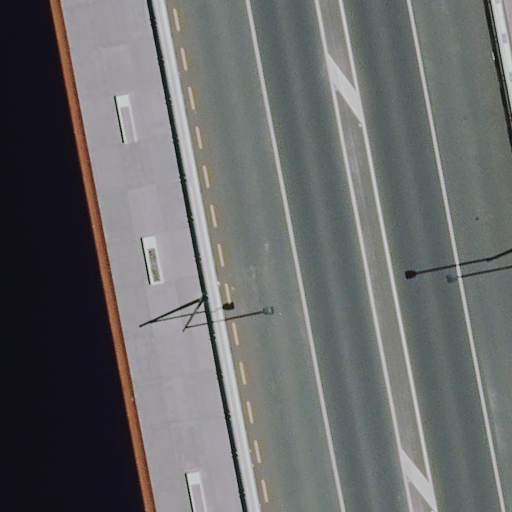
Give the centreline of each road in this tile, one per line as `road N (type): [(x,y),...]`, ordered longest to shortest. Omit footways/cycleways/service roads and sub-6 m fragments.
road 1 (primary): [(339,511),(244,0)]
road 2 (primary): [(425,0),(511,456)]
